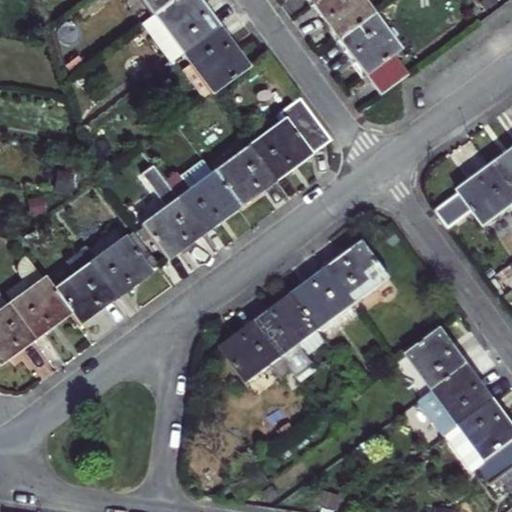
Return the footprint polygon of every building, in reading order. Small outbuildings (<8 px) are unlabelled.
[(138,0),(160,30),(197,3),(195,0),(138,0)] [(318,0),(310,6),(336,41),(373,14),(362,0),(318,0)] [(497,0),(481,0),(477,3),(484,12),(499,2),(497,0)] [(160,30),(189,70),(227,44),(197,3),(160,30)] [(400,51),(373,14),(336,41),(363,78),(364,76),(393,56),(400,51)] [(227,44),(189,70),(218,110),(221,108),(255,83),(227,44)] [(364,76),(378,96),(407,76),(393,56),(364,76)] [(284,120),(247,147),(275,184),(332,142),(299,98),(278,114),(284,120)] [(214,173),(240,209),(275,184),(247,147),(214,173)] [(511,152),(493,166),(511,191),(511,152)] [(435,213),(447,229),(469,213),(484,232),(511,210),(511,191),(493,166),(456,194),(457,196),(435,213)] [(214,173),(178,198),(203,235),(240,209),(214,173)] [(203,235),(178,198),(141,223),(166,260),(203,235)] [(125,238),(88,264),(115,301),(152,275),(125,238)] [(336,281),(360,315),(393,291),(369,257),(336,281)] [(88,264),(51,290),(70,316),(78,327),(115,301),(88,264)] [(1,297),(33,341),(70,316),(51,290),(37,271),(1,297)] [(336,281),(301,307),(324,340),(360,315),(336,281)] [(0,364),(33,341),(1,297),(0,295),(0,364)] [(301,307),(265,334),(288,366),(301,384),(337,358),(324,340),(301,307)] [(442,331),(406,357),(432,393),(468,367),(442,331)] [(288,366),(265,334),(231,359),(254,391),(288,366)] [(468,367),(432,393),(418,403),(444,438),(458,428),(493,403),(468,367)] [(511,427),(493,403),(458,428),(444,438),(471,476),(477,472),(511,446),(511,427)] [(511,446),(477,472),(489,488),(501,481),(511,472),(511,446)] [(511,472),(501,481),(511,494),(511,472)] [(261,494),(269,504),(280,496),(272,486),(261,494)] [(340,498),(318,492),(314,507),(332,511),(337,510),(340,498)]
